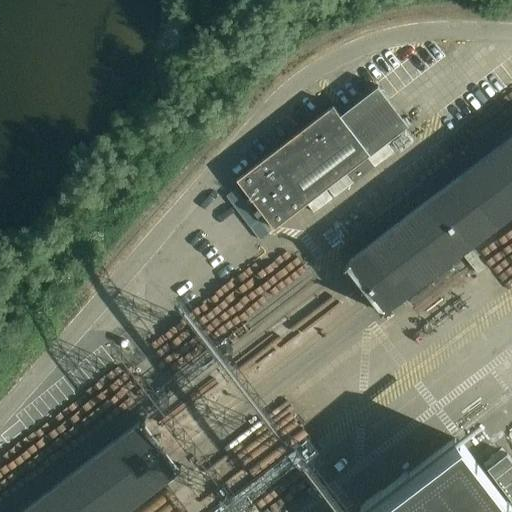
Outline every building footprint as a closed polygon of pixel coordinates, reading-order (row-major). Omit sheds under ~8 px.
[(410,124),(380,86),(341,115),(333,105),(237,179),(274,228),(410,124)] [(511,135),(344,264),(382,314),(511,213),(511,135)] [(357,234),(365,228),(359,220),(350,226),(357,234)] [(122,511),(182,466),(144,417),(19,511),(122,511)] [(511,511),(511,509),(454,434),(353,511),(511,511)] [(511,461),(506,454),(487,469),(511,500),(511,461)]
